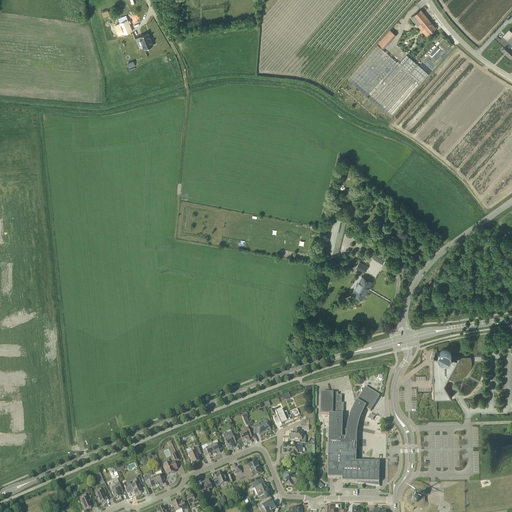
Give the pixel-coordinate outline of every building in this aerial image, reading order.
[(436,28),(421,10),(412,18),(422,31),(425,28),(429,34),(436,28)] [(128,20),(119,23),(115,25),(119,36),(132,31),(128,20)] [(388,45),(393,39),(396,35),(390,30),(379,43),(384,48),(388,44),(388,45)] [(148,33),(139,37),(144,49),(153,46),(148,33)] [(511,36),(508,41),(510,42),(502,50),(511,58),(511,56),(511,36)] [(429,74),(413,60),(407,55),(399,64),(378,45),(334,95),(348,107),(350,105),(358,112),(362,107),(376,120),(380,115),(387,122),(429,74)] [(420,62),(427,53),(424,50),(416,59),(420,62)] [(0,225),(1,225),(6,225),(5,217),(9,217),(8,212),(4,212),(4,207),(2,208),(2,207),(1,207),(0,206),(0,225)] [(337,256),(346,221),(336,219),(327,254),(337,256)] [(359,262),(356,268),(365,273),(368,267),(359,262)] [(362,299),(372,283),(362,277),(352,294),(362,299)] [(9,282),(0,283),(0,305),(0,306),(0,308),(6,307),(4,290),(9,289),(9,282)] [(452,357),(451,355),(450,353),(448,352),(446,351),(444,351),(442,351),(440,352),(439,354),(438,356),(438,357),(433,357),(434,398),(436,398),(452,398),(452,397),(450,393),(444,385),(448,378),(450,379),(455,380),(459,379),(463,377),(466,375),(468,373),(470,369),(471,365),(472,362),(471,360),(471,357),(471,356),(452,357)] [(357,439),(357,437),(357,435),(357,433),(358,431),(358,428),(358,426),(359,424),(359,422),(360,420),(361,418),(362,416),(362,414),(363,412),(364,410),(365,408),(370,411),(371,410),(369,409),(371,406),(373,407),(380,396),(365,387),(356,403),(355,405),(354,407),(353,409),(352,411),(351,413),(350,415),(350,417),(349,419),(348,422),(348,424),(347,426),(347,428),(347,431),(342,430),(343,415),(343,404),(342,404),(342,402),(342,396),(338,395),(338,393),(337,393),(331,393),(321,393),(320,415),(329,415),(329,420),(328,420),(328,424),(329,424),(329,438),(328,438),(328,442),(329,442),(328,456),(327,460),(328,460),(328,469),(328,478),(336,479),(336,478),(342,478),(342,482),(357,483),(375,486),(375,483),(379,483),(379,480),(380,463),(358,462),(358,461),(359,461),(359,450),(357,450),(357,439)] [(284,414),(282,410),(276,412),(277,416),(273,418),(275,421),(277,426),(281,424),(281,425),(282,425),(281,424),(291,419),(290,420),(287,412),(284,414)] [(245,413),(241,415),(245,425),(249,423),(245,413)] [(271,431),(267,423),(261,425),(261,424),(251,428),(254,434),(258,433),(259,435),(263,434),(263,435),(271,431)] [(247,442),(250,440),(249,439),(252,437),(248,428),(244,430),(245,432),(241,434),(242,437),(241,437),(243,442),(246,441),(247,442)] [(301,433),(301,430),(298,430),(293,430),(293,433),(291,433),(291,440),(302,441),(302,436),(302,433),(301,433)] [(234,445),(237,444),(231,432),(223,435),(226,443),(225,444),(228,449),(231,447),(231,448),(234,447),(234,445)] [(214,446),(213,443),(210,444),(215,455),(216,455),(220,453),(219,450),(222,448),(220,444),(214,446)] [(215,455),(210,444),(207,445),(202,447),(203,451),(205,456),(208,455),(209,457),(213,456),(215,455)] [(298,445),(298,446),(288,446),(288,454),(290,454),(290,457),(298,457),(298,454),(298,453),(302,454),(302,445),(298,445)] [(189,455),(193,465),(199,462),(196,455),(201,453),(198,447),(191,450),(193,453),(189,455)] [(178,469),(175,462),(171,463),(164,466),(168,476),(175,472),(175,471),(178,469)] [(256,476),(259,475),(258,474),(261,473),(257,462),(246,467),(251,478),(256,475),(256,476)] [(220,486),(228,483),(224,473),(216,477),(217,479),(214,480),(217,487),(220,486)] [(294,476),(290,476),(290,473),(283,473),(283,481),(285,481),(285,486),(293,486),(293,484),(297,484),(297,480),(296,480),(296,476),(294,476)] [(157,477),(156,475),(153,476),(158,487),(159,486),(163,484),(162,482),(165,480),(163,475),(157,477)] [(151,477),(152,479),(146,482),(148,488),(151,486),(152,489),(156,487),(158,487),(153,476),(151,477)] [(109,486),(114,498),(118,496),(118,497),(121,496),(120,494),(123,493),(119,483),(117,479),(113,481),(114,484),(109,486)] [(133,491),(136,496),(142,493),(139,487),(142,485),(139,479),(134,481),(135,484),(131,486),(128,488),(130,493),(133,491)] [(205,496),(210,494),(209,490),(212,489),(208,480),(205,481),(205,482),(202,483),(204,487),(201,488),(205,496)] [(264,485),(262,480),(252,484),(256,495),(257,495),(259,498),(270,493),(267,487),(266,488),(265,484),(264,485)] [(100,505),(106,502),(103,495),(107,494),(104,488),(99,491),(100,493),(96,495),(100,505)] [(85,511),(91,508),(89,502),(92,500),(89,494),(83,496),(85,499),(81,501),(85,511)] [(194,498),(192,494),(190,495),(189,495),(186,496),(190,506),(193,504),(195,507),(200,505),(196,497),(194,498)] [(272,504),(271,502),(273,501),(270,497),(259,503),(261,507),(259,508),(261,511),(267,511),(271,510),(272,511),(276,508),(273,503),(272,504)] [(187,509),(183,501),(180,503),(179,501),(172,504),(174,508),(176,511),(175,511),(182,510),(182,511),(187,509)]
